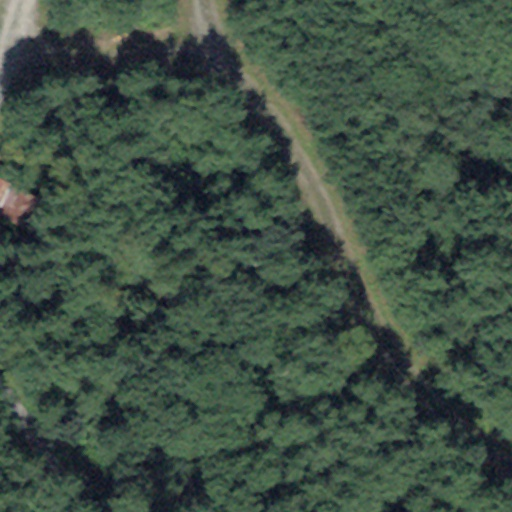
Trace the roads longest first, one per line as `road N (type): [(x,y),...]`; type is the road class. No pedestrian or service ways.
road 1 (track): [(203,0),(228,73),(406,373),(511,468)]
road 2 (track): [(0,85),(104,58),(228,73)]
